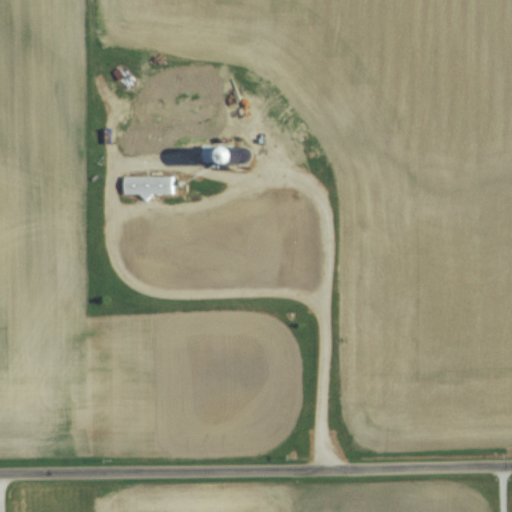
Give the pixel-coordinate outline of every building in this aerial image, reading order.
[(156,94),(226,94),(226,73),(156,73),(156,94)] [(220,144),(220,126),(143,126),(143,144),(220,144)] [(235,163),(235,145),(205,145),(205,163),(235,163)] [(176,194),(176,175),(127,175),(127,194),(176,194)] [(182,226),(126,226),(126,247),(182,247),(182,226)]
